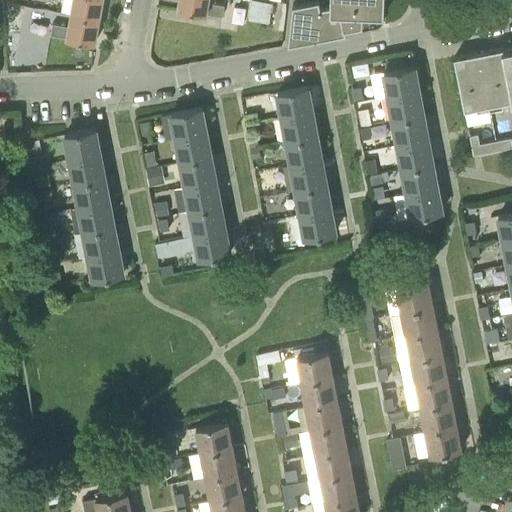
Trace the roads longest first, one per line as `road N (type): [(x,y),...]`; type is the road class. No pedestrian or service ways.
road 1 (residential): [(126,84),(424,34)]
road 2 (residential): [(0,89),(126,84)]
